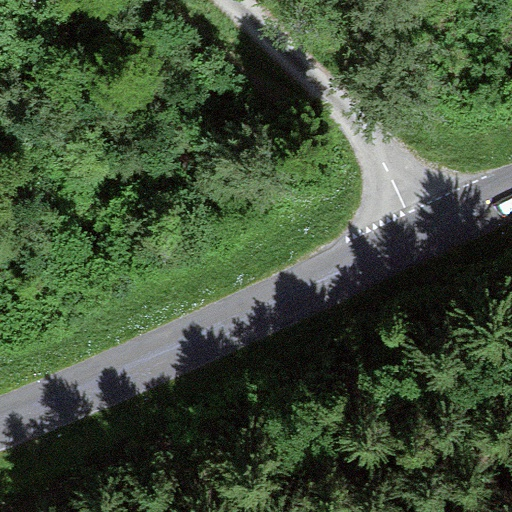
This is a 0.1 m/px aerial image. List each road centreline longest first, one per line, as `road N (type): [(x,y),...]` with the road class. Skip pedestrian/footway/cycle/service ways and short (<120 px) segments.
road 1 (tertiary): [(511,199),(0,416)]
road 2 (track): [(420,242),(397,190),(338,107),(227,0)]
